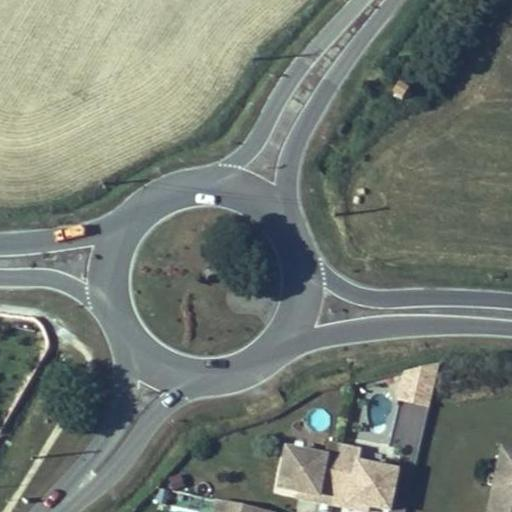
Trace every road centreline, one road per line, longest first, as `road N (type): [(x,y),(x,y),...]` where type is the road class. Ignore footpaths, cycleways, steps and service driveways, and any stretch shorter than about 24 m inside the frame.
road 1 (secondary): [(294,235),(291,159),(303,129),(392,0)]
road 2 (secondary): [(365,0),(300,61),(245,150),(197,182)]
road 3 (secondary): [(282,337),(408,319),(511,322)]
road 4 (secondary): [(511,294),(359,289),(302,261)]
road 5 (secondary): [(85,482),(180,386),(216,372)]
road 6 (secondary): [(131,334),(126,401),(85,482)]
road 7 (secondary): [(135,214),(0,236)]
